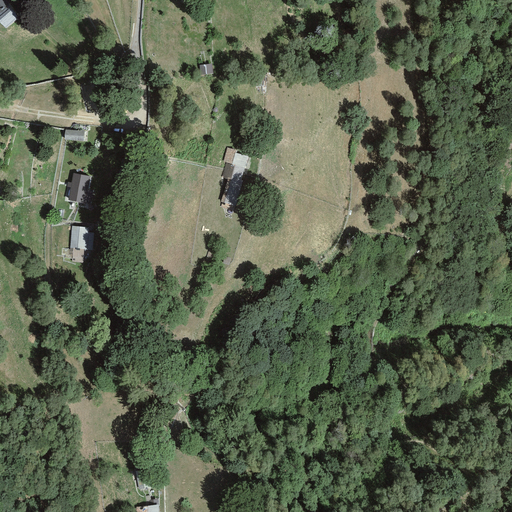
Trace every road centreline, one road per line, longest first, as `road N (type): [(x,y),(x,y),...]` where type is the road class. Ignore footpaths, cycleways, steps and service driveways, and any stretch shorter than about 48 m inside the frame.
road 1 (track): [(419,0),(434,88),(433,197),(426,242),(369,335),(368,351),(403,385),(385,411)]
road 2 (track): [(99,120),(93,79),(16,0)]
road 3 (unclassified): [(143,120),(138,0)]
